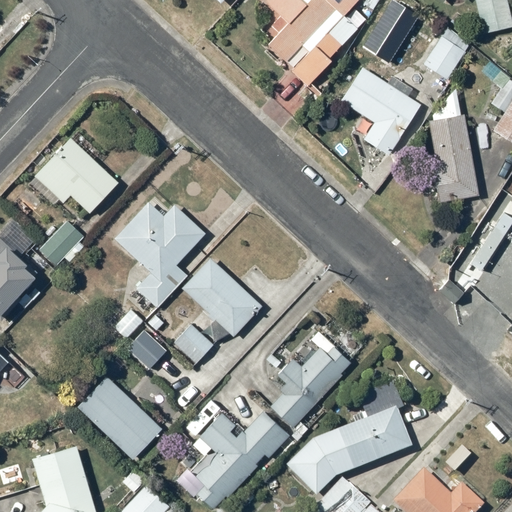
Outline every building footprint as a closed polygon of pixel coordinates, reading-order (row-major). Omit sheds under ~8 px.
[(361,0),(267,0),(291,23),(269,48),(311,88),(359,29),(346,16),(361,0)] [(511,27),(511,21),(508,0),(476,0),(482,32),(511,27)] [(444,35),(426,64),(451,80),(469,51),(444,35)] [(511,141),(511,81),(505,77),(508,72),(490,61),(482,74),(502,87),(492,103),(505,111),(493,130),(511,141)] [(422,105),(364,67),(342,101),(375,123),(365,139),(390,155),(422,105)] [(480,195),(466,115),(430,121),(439,167),(434,168),(442,204),(480,195)] [(117,183),(70,138),(29,182),(53,204),(67,190),(89,212),(117,183)] [(163,215),(148,202),(115,238),(151,272),(137,288),(157,307),(187,275),(176,264),(204,233),(173,204),(163,215)] [(36,250),(51,265),(55,270),(65,260),(68,263),(88,243),(80,234),(66,220),(36,250)] [(38,271),(0,237),(0,314),(31,279),(38,271)] [(188,321),(169,341),(193,365),(210,347),(213,345),(226,330),(232,335),(260,306),(210,259),(182,288),(212,317),(199,331),(188,321)] [(143,320),(129,308),(112,326),(126,339),(143,320)] [(166,349),(144,329),(126,349),(149,369),(166,349)] [(352,361),(318,330),(310,339),(319,347),(305,363),(294,354),(280,370),(292,381),(270,406),(294,427),(352,361)] [(0,373),(11,362),(0,351),(0,373)] [(161,427),(107,374),(77,405),(132,457),(161,427)] [(340,474),(412,446),(396,406),(389,390),(359,402),(363,410),(353,415),(356,422),(315,439),(287,464),(320,500),(314,506),(319,511),(374,511),(339,475),(340,474)] [(193,497),(208,511),(226,511),(219,503),(267,454),(269,456),(288,437),(262,411),(241,432),(210,401),(180,432),(208,460),(194,475),(188,469),(176,480),(193,497)] [(96,511),(75,445),(32,458),(47,506),(40,511),(96,511)] [(121,511),(172,511),(176,507),(132,465),(120,477),(138,494),(121,511)] [(451,495),(424,470),(393,502),(404,511),(475,511),(483,505),(461,484),(451,495)]
